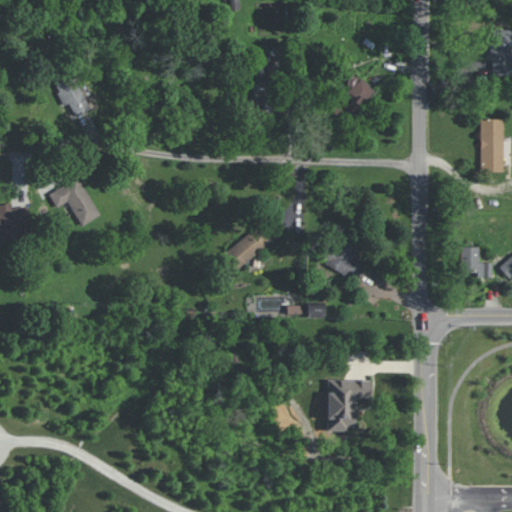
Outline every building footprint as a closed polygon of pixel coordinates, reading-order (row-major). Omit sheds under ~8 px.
[(510,75),(511,30),(491,30),(490,74),(510,75)] [(88,109),(70,71),(51,79),(64,105),(68,103),(74,116),(88,109)] [(249,77),(256,113),(275,110),(269,74),(249,77)] [(333,104),(347,119),(375,92),(361,77),(333,104)] [(502,171),(504,119),(480,118),(479,171),(502,171)] [(100,214),(77,176),(48,194),(56,207),(66,201),(81,226),(100,214)] [(0,228),(0,229),(2,239),(33,233),(28,205),(10,208),(9,202),(0,204),(0,228)] [(273,242),(261,225),(222,251),(234,269),(273,242)] [(357,279),(363,265),(351,259),(358,243),(337,233),(323,263),(357,279)] [(491,276),(492,262),(478,262),(479,247),(460,247),(460,272),(476,272),(476,276),(491,276)] [(511,273),(511,254),(498,267),(508,277),(511,273)] [(324,317),(325,304),(307,304),(307,316),(324,317)] [(370,398),(370,380),(327,379),(326,429),(355,430),(355,398),(370,398)]
